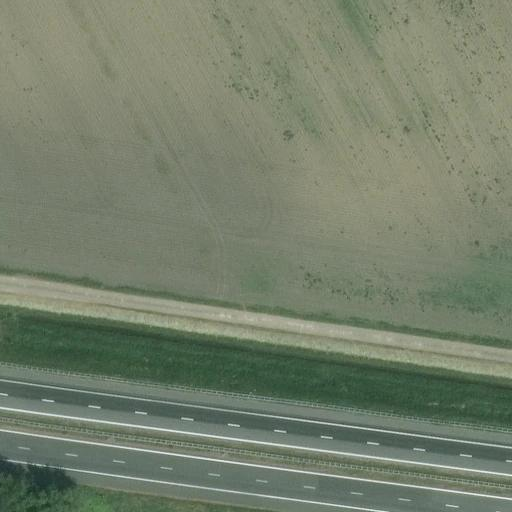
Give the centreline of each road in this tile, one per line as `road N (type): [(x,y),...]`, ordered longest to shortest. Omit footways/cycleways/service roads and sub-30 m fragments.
road 1 (unclassified): [(0,285),(511,359)]
road 2 (motorway): [(511,459),(0,391)]
road 3 (motorway): [(0,445),(471,511)]
